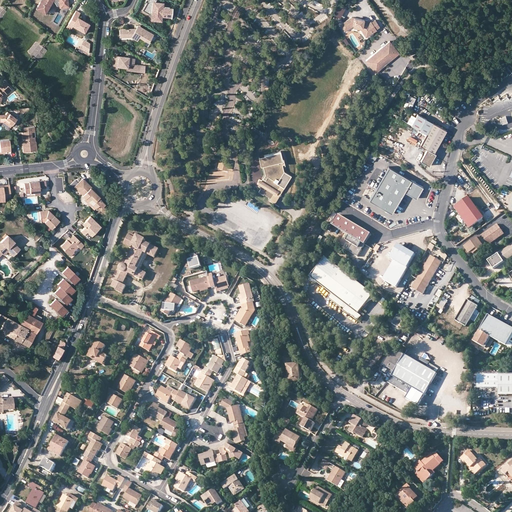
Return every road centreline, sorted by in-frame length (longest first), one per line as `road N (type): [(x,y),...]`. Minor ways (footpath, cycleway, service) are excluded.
road 1 (residential): [(159,325),(195,316),(225,332),(233,361),(159,493)]
road 2 (residential): [(459,101),(464,117),(439,231),(480,290),(511,311)]
road 3 (tertiary): [(185,227),(273,280),(310,360),(343,393)]
road 4 (tertiary): [(122,193),(42,403)]
road 5 (residential): [(129,476),(107,456),(169,345),(159,325)]
road 6 (tertiary): [(343,393),(407,426),(511,435)]
road 7 (tertiary): [(198,0),(150,134)]
road 8 (residential): [(51,166),(54,198),(67,219),(49,244),(53,256),(38,295)]
road 9 (residential): [(102,15),(87,145)]
